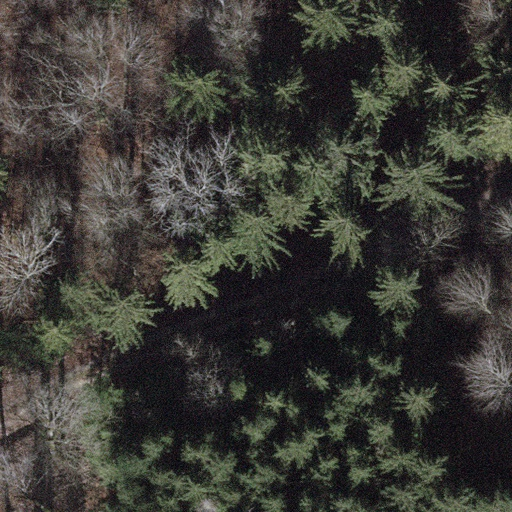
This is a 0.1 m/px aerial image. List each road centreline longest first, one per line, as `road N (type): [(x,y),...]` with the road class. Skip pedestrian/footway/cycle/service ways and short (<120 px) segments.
road 1 (track): [(0,432),(104,376),(511,200)]
road 2 (track): [(99,0),(0,125)]
